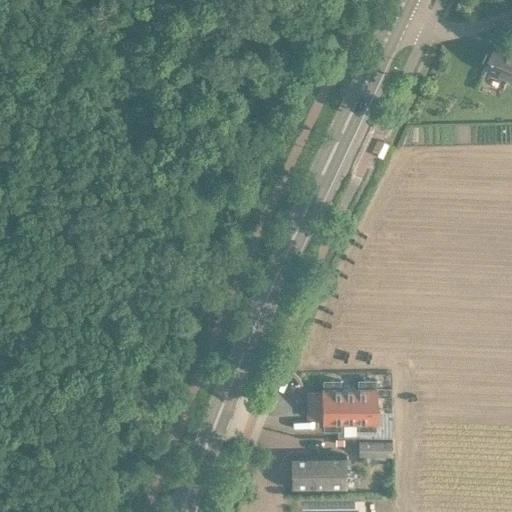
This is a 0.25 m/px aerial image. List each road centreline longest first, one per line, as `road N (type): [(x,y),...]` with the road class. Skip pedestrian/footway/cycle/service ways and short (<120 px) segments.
road 1 (secondary): [(184,511),(258,316),(396,17)]
road 2 (unclassified): [(396,17),(427,32),(511,20)]
